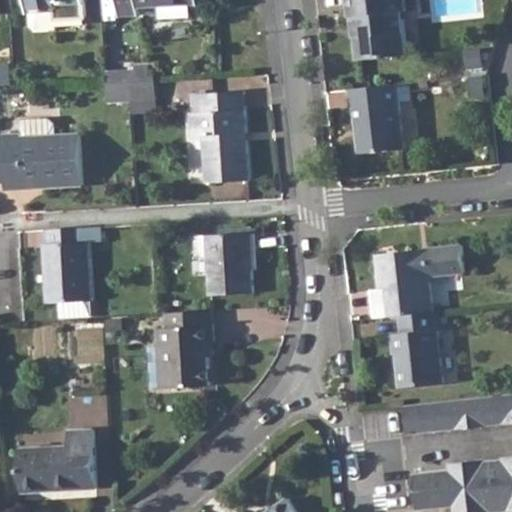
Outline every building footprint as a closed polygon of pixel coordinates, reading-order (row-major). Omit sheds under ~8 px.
[(85,0),(28,0),(30,12),(32,12),(33,27),(38,32),(57,31),(57,21),(87,19),(85,0)] [(140,7),(160,6),(191,4),(200,4),(199,0),(119,0),(121,16),(140,15),(140,7)] [(347,0),(349,11),(355,11),(359,54),(402,51),(399,6),(403,6),(402,0),(347,0)] [(191,4),(160,6),(161,18),(192,17),(191,4)] [(136,66),(136,71),(137,81),(151,80),(150,65),(136,66)] [(136,71),(109,72),(109,84),(130,82),(137,81),(136,71)] [(483,71),(470,72),(471,94),(484,92),(483,71)] [(137,81),(130,82),(132,112),(157,111),(155,81),(151,80),(137,81)] [(397,80),(349,84),(351,102),(356,101),(360,148),(393,145),(404,145),(397,80)] [(109,84),(107,83),(109,101),(131,100),(130,82),(109,84)] [(246,90),(192,93),(195,136),(206,135),(209,183),(251,180),(246,90)] [(5,133),(8,183),(47,181),(47,187),(84,184),(81,134),(25,137),(25,133),(5,133)] [(101,227),(46,230),(47,244),(44,243),(47,304),(60,304),(60,318),(91,316),(91,302),(93,302),(90,242),(103,241),(101,227)] [(255,268),(254,247),(259,246),(259,231),(198,234),(199,254),(210,254),(212,285),(213,294),(256,291),(255,268)] [(373,289),(376,317),(402,314),(433,311),(429,275),(465,271),(461,243),(377,252),(381,289),(373,289)] [(433,311),(402,314),(404,333),(394,334),(396,354),(402,353),(403,365),(400,366),(403,388),(446,383),(442,358),(439,329),(452,328),(450,308),(433,311)] [(160,328),(161,346),(170,346),(173,389),(211,386),(208,326),(214,325),(214,309),(168,312),(169,327),(160,328)] [(170,346),(161,346),(163,389),(173,389),(170,346)] [(511,390),(477,395),(404,403),(408,432),(511,420),(511,390)] [(70,446),(21,448),(23,493),(98,488),(95,430),(70,432),(70,446)] [(511,453),(508,454),(508,457),(489,458),(489,456),(454,460),(454,467),(418,471),(423,507),(459,503),(460,511),(469,511),(470,511),(484,509),(485,511),(496,511),(499,508),(511,506),(511,507),(511,453)] [(298,511),(290,498),(267,511),(298,511)]
